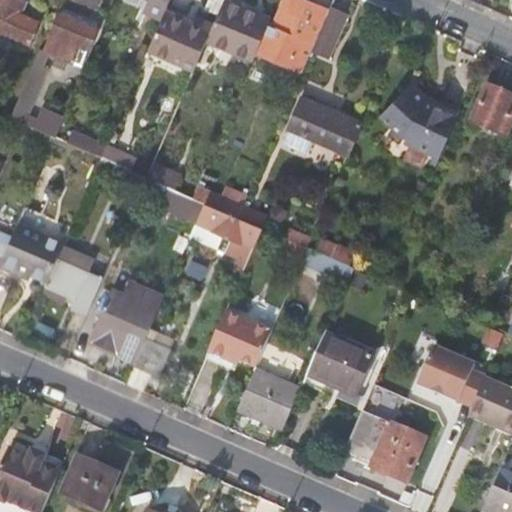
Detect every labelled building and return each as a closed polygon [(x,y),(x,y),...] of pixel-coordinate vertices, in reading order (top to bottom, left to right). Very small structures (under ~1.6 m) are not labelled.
[(28,1),(25,0),(0,0),(0,32),(30,44),(40,21),(23,13),(28,1)] [(208,0),(208,3),(221,9),(225,0),(208,0)] [(272,18),(230,0),(225,0),(221,9),(212,29),(208,40),(254,60),(258,50),(272,18)] [(329,11),(304,0),(279,0),(272,18),(258,50),(291,64),(300,43),(313,48),(319,35),(329,11)] [(347,15),(331,7),(329,11),(319,35),(336,42),(347,15)] [(212,29),(166,10),(149,49),(195,69),(208,40),(212,29)] [(100,29),(62,13),(46,50),(58,55),(54,65),(65,69),(69,60),(81,65),(88,50),(90,51),(100,29)] [(48,54),(40,50),(11,118),(23,123),(56,138),(66,115),(45,106),(40,119),(30,114),(49,69),(43,65),(48,54)] [(439,157),(457,116),(429,104),(431,100),(411,82),(380,116),(402,136),(408,138),(406,143),(439,157)] [(511,96),(489,86),(473,122),(504,135),(511,118),(511,96)] [(290,129),(305,136),(349,155),(363,122),(303,95),(288,128),(290,129)] [(301,144),(305,136),(290,129),(286,137),(301,144)] [(68,132),(64,141),(102,157),(107,146),(79,133),(78,136),(68,132)] [(137,156),(108,144),(107,146),(102,157),(131,170),(137,156)] [(155,162),(148,177),(175,190),(182,174),(155,162)] [(162,218),(193,232),(205,203),(194,198),(175,190),(148,177),(141,193),(167,205),(162,218)] [(211,189),(205,203),(239,217),(245,204),(250,193),(229,183),(224,195),(211,189)] [(211,189),(199,184),(194,198),(205,203),(211,189)] [(235,266),(245,270),(247,265),(263,228),(239,217),(205,203),(193,232),(198,234),(201,227),(224,237),(219,249),(239,257),(235,266)] [(269,215),(245,204),(239,217),(263,228),(269,215)] [(72,227),(26,206),(19,222),(64,243),(72,227)] [(64,243),(19,222),(13,236),(9,246),(0,265),(0,267),(16,275),(18,268),(47,282),(63,247),(64,243)] [(13,236),(0,230),(0,242),(9,246),(13,236)] [(278,253),(301,263),(308,248),(285,237),(278,253)] [(366,283),(368,276),(356,273),(363,248),(323,237),(320,248),(311,245),(305,266),(366,283)] [(0,265),(9,246),(0,242),(0,265)] [(74,307),(89,313),(109,266),(63,247),(47,282),(46,284),(78,298),(74,307)] [(27,279),(45,287),(46,284),(47,282),(18,268),(16,275),(0,267),(0,275),(24,286),(27,279)] [(91,340),(137,360),(151,326),(159,308),(165,295),(130,280),(125,293),(113,288),(91,340)] [(511,294),(494,286),(478,322),(505,333),(510,336),(511,331),(511,294)] [(216,336),(209,353),(228,361),(230,356),(237,359),(257,368),(273,331),(227,311),(216,336)] [(175,336),(151,326),(137,360),(134,366),(158,376),(175,336)] [(376,354),(326,332),(308,374),(358,396),(376,354)] [(434,346),(418,383),(473,407),(486,377),(472,371),(475,364),(434,346)] [(302,389),(256,369),(255,372),(239,409),(284,430),(302,389)] [(511,388),(486,377),(473,407),(469,417),(511,435),(511,388)] [(393,423),(397,412),(381,405),(376,417),(364,411),(346,452),(358,458),(357,461),(409,484),(428,439),(393,423)] [(8,500),(35,511),(43,511),(63,468),(44,460),(47,453),(33,447),(30,454),(12,446),(0,474),(0,500),(7,503),(8,500)] [(66,461),(47,453),(44,460),(63,468),(66,461)] [(102,509),(118,472),(79,455),(63,491),(102,509)] [(511,511),(511,480),(507,492),(493,486),(483,510),(487,511),(511,511)]
